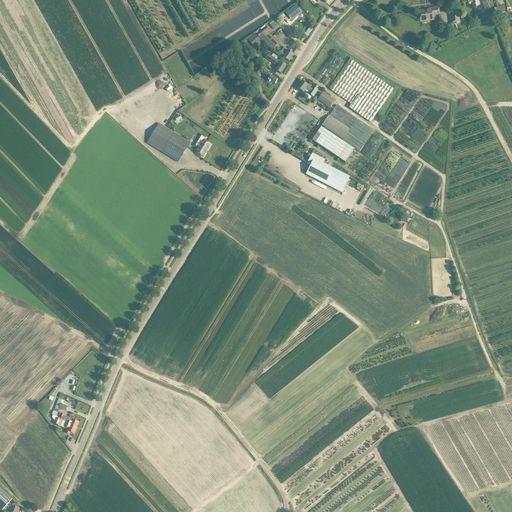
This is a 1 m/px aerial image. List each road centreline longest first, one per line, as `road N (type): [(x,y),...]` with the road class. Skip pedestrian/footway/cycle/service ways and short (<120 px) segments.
road 1 (tertiary): [(53,511),(124,348),(346,0)]
road 2 (track): [(288,511),(275,479),(210,402),(0,292)]
road 3 (track): [(511,103),(484,104),(468,83),(357,2)]
